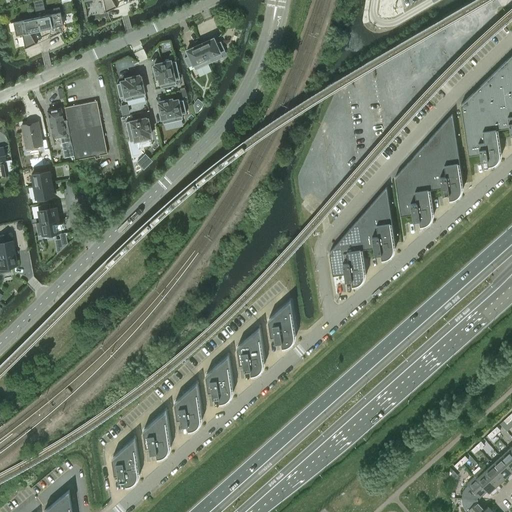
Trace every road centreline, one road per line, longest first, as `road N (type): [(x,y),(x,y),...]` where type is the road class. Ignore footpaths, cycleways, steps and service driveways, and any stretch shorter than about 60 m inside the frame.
road 1 (trunk): [(511,235),(199,511)]
road 2 (unclassified): [(331,320),(322,249),(328,237),(511,37)]
road 3 (trunk): [(259,511),(511,288)]
road 4 (unclassified): [(331,320),(115,511)]
road 5 (residential): [(96,250),(225,121),(271,31)]
road 6 (unclassified): [(511,161),(331,320)]
road 7 (residential): [(0,97),(213,0)]
road 8 (residential): [(0,342),(96,250)]
